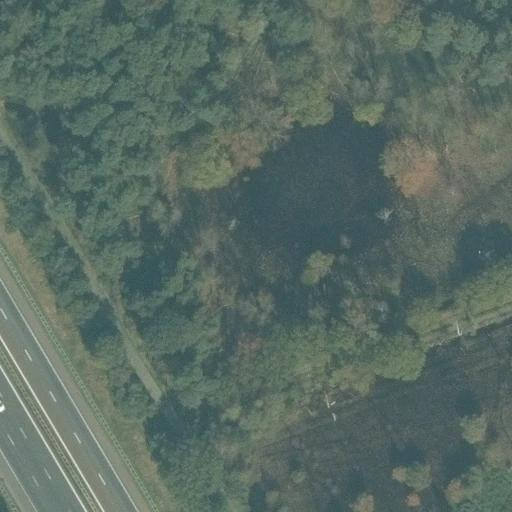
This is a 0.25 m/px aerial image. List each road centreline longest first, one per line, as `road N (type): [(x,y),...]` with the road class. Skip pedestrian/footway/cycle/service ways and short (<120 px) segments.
road 1 (track): [(173,420),(511,293)]
road 2 (motorway): [(120,511),(0,309)]
road 3 (motorway): [(0,408),(62,511)]
